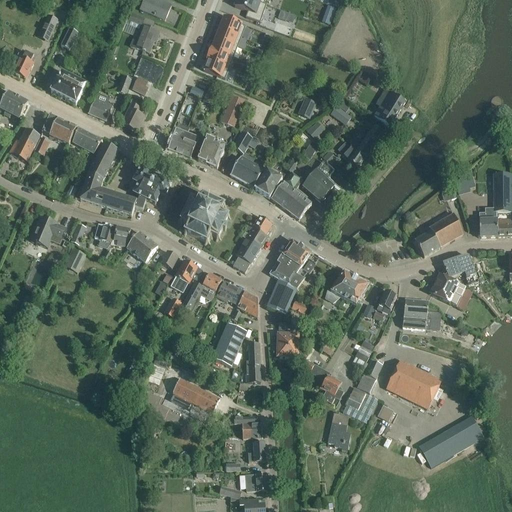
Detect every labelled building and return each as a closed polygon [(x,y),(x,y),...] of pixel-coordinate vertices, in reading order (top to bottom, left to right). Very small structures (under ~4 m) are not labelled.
[(155,0),(144,0),(140,11),(165,22),(171,7),(155,0)] [(236,0),(235,5),(236,5),(235,7),(248,12),(246,18),(260,23),(266,6),(264,5),(249,0),(236,0)] [(144,20),(132,15),(129,15),(125,25),(139,30),(141,26),(142,26),(144,20)] [(224,20),(220,30),(241,38),(245,28),(224,20)] [(49,39),(54,28),(46,24),(42,31),(36,28),(35,30),(31,38),(38,41),(41,36),(49,39)] [(145,54),(145,53),(149,55),(155,40),(157,40),(160,33),(143,26),(137,43),(132,41),(129,47),(143,52),(142,53),(145,54)] [(61,47),(69,51),(71,47),(75,49),(79,40),(76,38),(78,34),(70,30),(61,47)] [(220,30),(216,40),(237,48),(241,38),(220,30)] [(216,40),(212,50),(233,58),(237,48),(216,40)] [(212,50),(208,61),(229,69),(233,58),(212,50)] [(21,59),(18,65),(14,74),(25,79),(30,71),(31,71),(34,65),(31,63),(34,56),(25,52),(22,59),(21,59)] [(208,61),(204,71),(225,80),(229,69),(208,61)] [(353,66),(360,71),(363,65),(356,61),(353,66)] [(51,94),(76,107),(87,86),(62,73),(51,94)] [(131,81),(123,78),(116,93),(125,97),(131,81)] [(130,89),(145,97),(148,90),(145,89),(148,83),(138,79),(135,84),(133,83),(130,89)] [(203,103),(212,106),(219,90),(209,87),(203,103)] [(190,94),(201,99),(204,93),(193,88),(190,94)] [(0,109),(11,116),(20,121),(29,104),(8,93),(3,101),(0,107),(0,109)] [(374,119),(381,123),(389,128),(405,103),(397,98),(391,94),(374,119)] [(221,124),(233,129),(244,102),(232,97),(221,124)] [(88,115),(106,123),(110,113),(113,107),(95,99),(88,115)] [(349,107),(341,102),(337,108),(344,113),(349,107)] [(122,124),(137,132),(144,118),(137,114),(139,109),(131,105),(122,124)] [(336,109),(333,113),(344,122),(348,117),(336,109)] [(329,114),(323,121),(330,128),(337,121),(329,114)] [(49,116),(42,133),(69,146),(77,128),(49,116)] [(334,127),(338,131),(342,127),(338,123),(334,127)] [(168,150),(180,155),(187,134),(189,129),(178,124),(168,150)] [(362,144),(370,152),(384,135),(375,128),(370,135),(369,135),(362,144)] [(71,144),(95,156),(102,140),(78,129),(71,144)] [(26,130),(20,143),(16,141),(9,154),(27,163),(40,137),(26,130)] [(230,177),(253,190),(258,181),(268,166),(263,163),(259,170),(252,165),(255,159),(244,154),(248,147),(254,150),(259,142),(253,138),(252,139),(242,133),(232,149),(243,156),(235,168),(230,177)] [(187,134),(180,155),(191,159),(198,138),(187,134)] [(34,153),(43,157),(50,143),(41,138),(34,153)] [(198,162),(217,169),(226,147),(207,140),(198,162)] [(350,149),(364,161),(370,152),(362,144),(357,140),(350,149)] [(511,153),(511,149),(510,142),(503,144),(507,155),(511,153)] [(303,156),(310,160),(318,147),(312,143),(303,156)] [(82,185),(75,199),(80,201),(132,218),(134,209),(143,212),(146,201),(139,198),(138,203),(100,191),(103,182),(118,152),(118,151),(104,144),(88,176),(85,186),(82,185)] [(338,151),(357,170),(364,161),(350,149),(345,144),(338,151)] [(84,165),(88,167),(93,159),(88,156),(84,165)] [(291,163),(286,170),(292,174),(297,167),(291,163)] [(141,167),(133,183),(138,186),(133,195),(139,198),(146,201),(155,206),(160,196),(165,198),(172,182),(162,177),(160,182),(149,177),(152,172),(141,167)] [(255,191),(270,200),(275,191),(281,181),(266,172),(260,183),(255,191)] [(303,188),(313,197),(321,203),(334,187),(316,172),(303,188)] [(271,200),(285,211),(299,192),(296,191),(302,182),(291,174),(283,184),(277,192),(271,200)] [(479,229),(479,233),(479,239),(497,238),(497,220),(497,213),(499,213),(511,213),(511,176),(493,176),(493,211),(488,211),(488,215),(479,215),(479,229)] [(448,191),(450,201),(457,199),(455,189),(448,191)] [(285,211),(299,221),(312,205),(301,197),(302,195),(299,192),(285,211)] [(224,207),(202,196),(200,201),(197,200),(196,202),(191,200),(181,222),(185,225),(184,227),(187,229),(185,233),(207,244),(209,239),(212,240),(213,238),(218,240),(222,231),(225,232),(226,228),(224,227),(228,218),(224,215),(225,213),(222,211),(224,207)] [(36,228),(38,224),(36,223),(38,217),(28,213),(20,231),(31,236),(34,228),(36,228)] [(415,242),(424,259),(463,237),(458,228),(453,215),(438,225),(429,230),(431,233),(415,242)] [(252,229),(266,237),(273,225),(259,217),(252,229)] [(41,218),(31,242),(47,249),(50,242),(59,246),(62,241),(67,229),(57,225),(58,225),(55,224),(55,225),(52,224),(49,221),(41,218)] [(511,220),(497,220),(497,238),(511,238),(511,220)] [(73,237),(78,226),(73,224),(68,235),(73,237)] [(96,239),(100,240),(98,248),(107,251),(111,244),(112,244),(112,242),(113,238),(115,238),(117,229),(98,225),(96,239)] [(72,243),(79,246),(85,229),(78,226),(72,243)] [(242,237),(246,240),(246,239),(261,248),(267,238),(266,237),(252,229),(249,227),(247,230),(250,232),(249,235),(245,232),(242,237)] [(130,232),(117,229),(115,238),(113,238),(112,242),(117,243),(117,247),(126,249),(127,243),(128,243),(130,232)] [(132,254),(139,260),(146,265),(152,256),(158,248),(139,234),(126,250),(132,254)] [(236,256),(251,264),(251,265),(261,248),(246,239),(246,240),(236,256)] [(267,308),(278,314),(285,316),(296,291),(304,281),(296,276),(311,255),(292,242),(283,256),(282,255),(270,276),(279,281),(267,308)] [(64,269),(77,275),(86,257),(73,250),(64,269)] [(124,254),(117,250),(114,256),(121,260),(124,254)] [(107,251),(103,259),(108,261),(112,254),(107,251)] [(167,253),(163,261),(160,265),(171,271),(173,268),(178,259),(167,253)] [(443,265),(448,280),(449,281),(465,276),(469,288),(479,284),(472,267),(469,258),(461,259),(443,265)] [(238,259),(233,268),(245,275),(250,265),(238,259)] [(180,271),(170,288),(183,295),(189,284),(192,279),(197,282),(203,272),(184,262),(180,271)] [(340,299),(343,300),(357,280),(343,272),(333,293),(327,292),(325,300),(333,305),(340,299)] [(194,283),(180,310),(191,315),(200,298),(211,303),(216,293),(217,291),(222,282),(209,275),(204,284),(202,287),(194,283)] [(166,276),(163,282),(168,285),(171,279),(166,276)] [(430,296),(439,300),(462,313),(473,293),(449,281),(448,280),(439,276),(430,296)] [(357,280),(343,300),(357,308),(369,286),(357,280)] [(226,304),(234,288),(224,283),(219,292),(216,299),(226,304)] [(238,308),(245,294),(234,288),(226,304),(227,304),(228,303),(238,308)] [(237,309),(258,320),(257,300),(245,294),(238,308),(237,309)] [(389,296),(384,294),(379,308),(377,312),(382,314),(384,310),(390,313),(393,307),(397,298),(390,294),(389,296)] [(405,301),(404,311),(402,329),(439,333),(440,317),(439,315),(427,314),(428,304),(405,301)] [(291,310),(304,316),(308,308),(295,302),(291,310)] [(232,321),(237,323),(241,314),(236,312),(232,321)] [(376,313),(373,319),(382,323),(385,317),(376,313)] [(227,326),(212,361),(231,369),(246,334),(227,326)] [(368,335),(375,338),(377,331),(371,329),(368,335)] [(277,358),(301,359),(302,359),(304,339),(298,337),(278,336),(277,358)] [(301,359),(302,359),(312,365),(316,359),(314,358),(311,356),(314,351),(310,349),(313,344),(304,339),(302,359),(301,359)] [(364,342),(361,347),(372,353),(375,348),(364,342)] [(321,351),(331,357),(335,350),(325,344),(321,351)] [(246,363),(246,375),(247,385),(260,384),(259,345),(249,345),(250,363),(246,363)] [(205,355),(212,358),(216,349),(208,347),(205,355)] [(174,363),(177,364),(182,367),(187,358),(186,357),(187,354),(181,351),(174,363)] [(355,358),(356,358),(364,363),(366,364),(369,359),(358,353),(355,358)] [(364,363),(356,358),(352,365),(361,370),(364,363)] [(312,365),(302,359),(298,367),(325,382),(321,389),(326,392),(321,401),(331,406),(335,399),(339,402),(344,393),(338,390),(341,384),(328,378),(330,375),(312,365)] [(155,360),(144,388),(156,393),(167,365),(155,360)] [(400,361),(386,390),(429,410),(442,381),(400,361)] [(363,376),(357,389),(369,395),(382,367),(372,362),(365,376),(363,376)] [(186,400),(204,410),(213,415),(220,401),(211,396),(179,380),(172,394),(186,400)] [(343,414),(352,418),(367,425),(378,401),(366,395),(354,389),(346,405),(347,406),(343,414)] [(382,408),(378,417),(389,422),(393,413),(382,408)] [(341,452),(347,453),(348,454),(351,435),(346,434),(349,418),(334,415),(328,445),(335,446),(334,449),(342,450),(341,452)] [(470,418),(441,435),(454,457),(484,440),(470,418)] [(234,419),(234,425),(243,425),(243,426),(242,426),(242,440),(252,440),(262,439),(262,425),(255,425),(255,419),(234,419)] [(265,443),(255,444),(253,444),(254,455),(248,455),(248,464),(256,464),(266,463),(265,443)] [(175,449),(171,448),(170,445),(166,447),(165,453),(167,456),(170,454),(173,455),(176,454),(176,451),(175,449)] [(240,491),(246,491),(246,493),(267,492),(266,476),(239,478),(240,491)] [(220,496),(239,501),(241,494),(222,489),(220,496)] [(244,508),(244,511),(264,511),(264,506),(258,507),(257,501),(239,502),(240,509),(244,508)]
